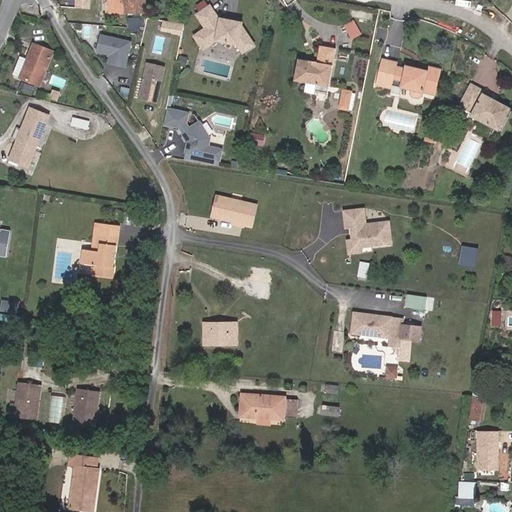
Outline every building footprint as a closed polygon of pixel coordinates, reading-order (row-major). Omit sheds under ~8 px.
[(74,0),(74,8),(90,9),(89,0),(74,0)] [(127,4),(127,0),(116,0),(116,13),(135,13),(135,4),(127,4)] [(127,0),(127,4),(135,4),(135,13),(136,13),(136,0),(127,0)] [(136,0),(136,13),(147,13),(146,0),(136,0)] [(209,4),(196,13),(206,28),(201,32),(208,43),(215,38),(236,43),(241,51),(252,44),(240,25),(241,22),(220,17),(219,20),(209,4)] [(202,47),(208,43),(201,32),(199,30),(193,34),(202,47)] [(130,43),(100,37),(96,54),(110,56),(108,65),(125,68),(130,43)] [(29,64),(23,79),(40,85),(53,53),(33,44),(25,63),(29,64)] [(331,85),(337,50),(322,47),(319,62),(301,58),(297,80),(318,84),(318,82),(331,85)] [(340,53),(349,56),(351,49),(341,47),(340,53)] [(186,56),(178,54),(177,63),(184,65),(186,56)] [(407,82),(406,89),(415,91),(414,94),(416,98),(422,99),(426,97),(426,94),(438,96),(444,70),(431,67),(430,71),(410,66),(409,69),(400,67),(401,63),(385,60),(380,84),(397,87),(398,80),(407,82)] [(19,78),(23,79),(29,64),(25,63),(19,78)] [(158,100),(164,68),(147,64),(140,97),(158,100)] [(397,87),(406,89),(407,82),(398,80),(397,87)] [(329,94),(331,85),(318,82),(318,84),(316,91),(329,94)] [(474,108),(472,112),(470,115),(498,130),(510,108),(483,93),(484,90),(470,82),(458,105),(465,109),(468,105),(474,108)] [(346,100),(345,107),(352,109),(355,90),(345,87),(342,99),(346,100)] [(60,94),(53,91),(50,98),(56,101),(60,94)] [(28,167),(49,116),(31,109),(22,130),(16,127),(12,138),(18,141),(11,160),(28,167)] [(185,153),(198,156),(219,160),(221,149),(207,147),(209,138),(198,122),(188,129),(185,124),(187,114),(166,110),(162,126),(177,129),(175,141),(187,143),(185,153)] [(88,128),(89,121),(75,117),(73,124),(88,128)] [(436,141),(438,132),(428,130),(427,139),(436,141)] [(264,146),(266,135),(251,132),(249,143),(264,146)] [(443,149),(449,139),(442,135),(436,145),(443,149)] [(255,203),(214,194),(209,214),(231,219),(231,218),(240,220),(240,221),(250,223),(255,203)] [(365,210),(346,211),(347,227),(352,227),(353,241),(361,247),(392,244),(390,223),(366,225),(365,210)] [(110,267),(113,245),(116,245),(118,225),(117,225),(92,222),(89,245),(95,246),(94,250),(79,248),(77,262),(91,264),(90,274),(112,277),(113,267),(110,267)] [(0,253),(9,255),(12,231),(3,230),(3,232),(0,231),(0,253)] [(362,252),(361,247),(353,241),(349,241),(350,253),(362,252)] [(509,271),(511,261),(511,257),(506,256),(503,270),(509,271)] [(367,264),(360,263),(358,276),(366,277),(367,264)] [(270,277),(271,267),(252,265),(251,275),(270,277)] [(267,299),(270,277),(251,275),(248,297),(267,299)] [(425,308),(427,297),(410,295),(408,306),(425,308)] [(17,313),(19,302),(3,299),(1,311),(17,313)] [(393,318),(354,313),(351,334),(390,339),(390,335),(401,336),(403,323),(403,319),(393,318)] [(421,339),(423,326),(403,323),(401,336),(421,339)] [(236,344),(236,324),(205,324),(205,343),(236,344)] [(390,339),(389,348),(399,349),(401,336),(390,335),(390,339)] [(395,378),(396,369),(387,368),(386,377),(395,378)] [(45,383),(23,381),(18,416),(40,419),(45,383)] [(329,392),(337,394),(338,385),(330,384),(329,392)] [(104,390),(82,387),(77,423),(99,426),(104,390)] [(472,390),(468,419),(479,421),(483,400),(478,399),(480,391),(472,390)] [(62,424),(65,395),(52,394),(49,422),(62,424)] [(296,418),(297,401),(285,399),(285,397),(242,394),(240,416),(283,420),(283,417),(296,418)] [(339,416),(339,407),(324,405),(323,415),(339,416)] [(492,432),(476,432),(475,449),(491,449),(492,432)] [(39,450),(40,440),(20,438),(19,447),(39,450)] [(40,440),(39,450),(55,452),(56,442),(40,440)] [(94,488),(97,489),(101,467),(99,467),(100,457),(75,453),(73,463),(77,464),(70,507),(94,510),(96,494),(93,494),(94,488)] [(477,498),(478,482),(460,481),(460,498),(477,498)]
